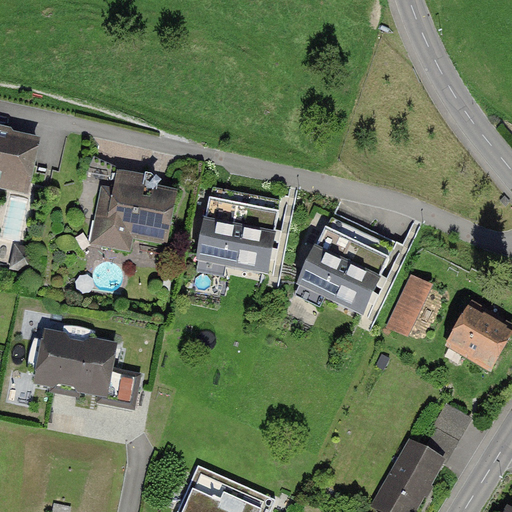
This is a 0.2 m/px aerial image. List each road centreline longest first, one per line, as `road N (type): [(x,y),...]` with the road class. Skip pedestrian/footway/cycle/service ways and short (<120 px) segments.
road 1 (residential): [(511,239),(480,237),(387,199),(12,110)]
road 2 (residential): [(511,168),(464,112),(409,0)]
